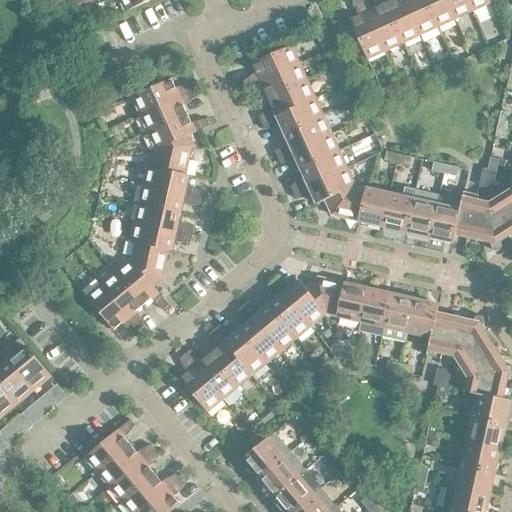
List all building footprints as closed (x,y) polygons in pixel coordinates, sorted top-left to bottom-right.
[(119,0),(125,12),(151,0),(119,0)] [(358,16),(349,21),(367,60),(385,51),(361,0),(355,0),(354,1),(356,12),(358,16)] [(370,0),(361,0),(385,51),(402,43),(384,4),(376,8),(373,3),(370,0)] [(393,0),(384,4),(402,43),(420,35),(403,0),(393,0)] [(403,0),(420,35),(437,27),(424,0),(403,0)] [(424,0),(437,27),(455,19),(445,0),(424,0)] [(445,0),(455,19),(472,11),(467,0),(445,0)] [(467,0),(472,11),(490,3),(488,0),(467,0)] [(342,24),(337,27),(341,36),(346,33),(342,24)] [(245,88),(299,64),(291,46),(252,64),(256,73),(251,75),(242,82),(245,88)] [(299,64),(245,88),(248,95),(259,93),(264,90),(268,99),(307,81),(299,64)] [(140,115),(193,91),(191,84),(180,86),(175,89),(171,79),(132,97),(140,115)] [(307,81),(268,99),(272,108),(267,110),(258,117),(261,123),(315,99),(307,81)] [(196,97),(193,91),(140,115),(148,132),(187,115),(183,106),(188,104),(196,97)] [(315,99),(261,123),(264,130),(275,128),(280,125),(284,134),(323,116),(315,99)] [(501,111),(498,124),(507,126),(510,114),(501,111)] [(191,124),(187,115),(148,132),(156,150),(187,136),(209,126),(206,119),(196,121),(191,124)] [(323,116),(284,134),(288,143),(283,145),(274,152),(277,158),(331,134),(323,116)] [(504,138),(507,126),(498,124),(495,136),(504,138)] [(331,134),(277,158),(280,165),(291,162),(296,160),(300,169),(339,151),(331,134)] [(156,151),(152,167),(185,175),(192,146),(187,136),(156,150),(156,151)] [(339,151),(300,169),(304,178),(299,180),(290,187),(293,193),(347,169),(339,151)] [(384,161),(397,163),(399,155),(386,152),(384,161)] [(411,157),(399,155),(397,163),(409,166),(411,157)] [(490,158),(487,170),(496,172),(499,160),(490,158)] [(431,171),(444,174),(446,166),(433,163),(431,171)] [(185,175),(152,167),(148,166),(143,186),(201,199),(202,192),(192,187),(187,186),(189,176),(185,175)] [(444,174),(456,177),(458,168),(446,166),(444,174)] [(347,169),(293,193),(296,200),(307,198),(312,195),(316,205),(325,201),(355,187),(347,169)] [(500,173),(496,172),(487,170),(483,169),(479,186),(487,188),(498,181),(500,173)] [(475,200),(467,238),(482,241),(483,235),(504,232),(507,237),(511,234),(511,185),(511,190),(489,204),(475,200)] [(143,186),(139,204),(181,214),(183,204),(188,205),(199,205),(201,199),(143,186)] [(359,222),(367,189),(355,187),(325,201),(332,216),(359,222)] [(390,195),(383,227),(406,232),(416,190),(404,187),(402,197),(390,195)] [(367,189),(359,222),(383,227),(390,195),(367,189)] [(416,190),(406,232),(415,234),(414,237),(426,240),(427,237),(430,238),(437,205),(436,205),(439,195),(416,190)] [(179,223),(181,214),(139,204),(135,223),(192,236),(194,229),(184,225),(179,223)] [(437,205),(430,238),(453,243),(460,210),(437,205)] [(191,243),(192,236),(135,223),(130,242),(135,243),(168,251),(172,252),(175,242),(180,243),(191,243)] [(168,251),(135,243),(131,260),(153,287),(161,280),(168,251)] [(169,305),(153,287),(131,260),(116,273),(143,306),(151,300),(154,304),(163,310),(169,305)] [(136,312),(143,306),(116,273),(101,285),(139,330),(144,326),(139,316),(136,312)] [(287,283),(278,277),(273,281),(311,327),(326,314),(305,288),(299,281),(290,287),(287,283)] [(318,278),(305,288),(326,314),(337,317),(345,284),(318,278)] [(276,299),(268,306),(296,339),(311,327),(273,281),(268,286),(273,295),(276,299)] [(345,284),(337,317),(361,322),(368,290),(345,284)] [(133,335),(139,330),(101,285),(86,297),(113,331),(121,324),(125,328),(133,335)] [(361,322),(384,327),(391,295),(368,290),(361,322)] [(405,342),(407,333),(415,300),(412,300),(413,297),(401,294),(400,297),(391,295),(384,327),(382,337),(405,342)] [(439,306),(415,300),(407,333),(419,335),(417,345),(429,348),(439,306)] [(281,351),(296,339),(268,306),(261,312),(258,308),(249,301),(244,306),(281,351)] [(246,324),(239,330),(266,364),(281,351),(244,306),(238,310),(243,320),(246,324)] [(468,379),(465,392),(502,400),(505,386),(500,384),(496,363),(501,360),(485,335),(480,338),(463,326),(464,320),(449,316),(440,354),(454,357),(468,379)] [(266,364),(239,330),(231,336),(228,332),(219,326),(214,330),(251,376),(266,364)] [(217,349),(209,355),(237,388),(251,376),(214,330),(208,335),(213,345),(217,349)] [(26,347),(9,361),(33,390),(50,376),(26,347)] [(190,350),(184,355),(222,400),(237,388),(209,355),(202,361),(199,357),(190,350)] [(339,359),(352,362),(354,353),(341,350),(339,359)] [(33,390),(9,361),(2,353),(0,355),(0,384),(16,404),(33,390)] [(354,353),(352,362),(364,364),(366,356),(354,353)] [(179,380),(207,413),(222,400),(184,355),(179,359),(184,369),(187,373),(179,380)] [(398,372),(400,364),(388,361),(386,370),(398,372)] [(398,372),(410,375),(412,367),(400,364),(398,372)] [(446,370),(437,368),(433,385),(438,386),(447,388),(450,389),(452,381),(446,370)] [(0,417),(16,404),(0,384),(0,417)] [(444,400),(447,388),(438,386),(435,398),(444,400)] [(502,400),(465,392),(465,393),(468,393),(463,416),(472,418),(505,426),(507,416),(510,417),(511,407),(511,405),(510,405),(510,402),(502,400)] [(47,393),(40,398),(49,408),(55,403),(47,393)] [(49,408),(40,398),(33,404),(42,414),(49,408)] [(472,418),(467,442),(499,449),(505,426),(472,418)] [(135,426),(130,420),(84,458),(97,473),(130,446),(124,438),(128,435),(135,426)] [(13,421),(7,426),(15,436),(22,431),(13,421)] [(430,421),(428,433),(437,435),(440,423),(430,421)] [(299,429),(308,439),(315,433),(306,423),(299,429)] [(8,442),(15,436),(7,426),(0,432),(8,442)] [(257,480),(283,459),(291,452),(275,433),(241,461),(257,480)] [(323,442),(315,433),(308,439),(316,448),(323,442)] [(434,447),(437,435),(428,433),(425,445),(434,447)] [(494,472),(499,449),(467,442),(462,465),(494,472)] [(136,453),(130,446),(97,473),(109,488),(155,450),(150,445),(140,450),(136,453)] [(155,450),(109,488),(121,502),(155,475),(148,468),(152,464),(159,455),(155,450)] [(291,452),(283,459),(257,480),(272,498),(306,471),(291,452)] [(330,465),(338,476),(346,470),(337,459),(330,465)] [(462,465),(456,488),(489,496),(494,472),(462,465)] [(420,467),(417,479),(426,481),(429,469),(420,467)] [(353,479),(346,470),(338,476),(346,485),(353,479)] [(294,511),(322,490),(306,471),(272,498),(283,511),(294,511)] [(161,483),(155,475),(121,502),(129,511),(140,511),(179,480),(175,474),(165,479),(161,483)] [(423,494),(426,481),(417,479),(414,492),(423,494)] [(179,480),(140,511),(171,511),(180,505),(173,497),(177,494),(184,485),(179,480)] [(441,510),(451,511),(485,511),(489,496),(456,488),(456,489),(447,486),(441,510)] [(322,490),(294,511),(331,511),(337,508),(322,490)] [(72,495),(65,500),(70,506),(77,501),(72,495)] [(361,502),(368,511),(376,506),(368,497),(361,502)]
